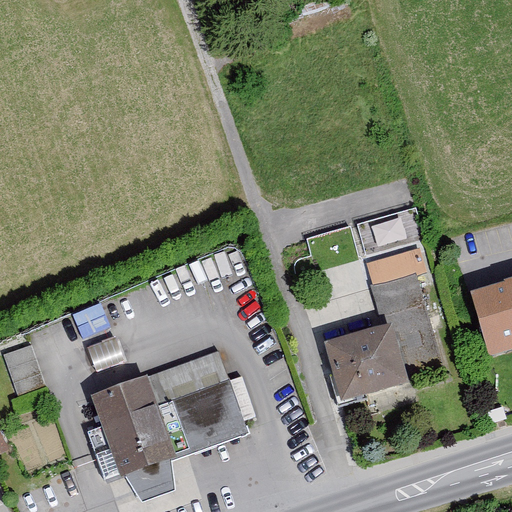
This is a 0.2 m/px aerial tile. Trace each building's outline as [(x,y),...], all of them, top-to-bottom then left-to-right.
[(412,206),(355,223),(365,254),(399,244),(400,249),(423,242),(412,206)] [(421,247),(367,262),(374,290),(428,275),(421,247)] [(511,281),(469,295),(489,360),(511,352),(511,281)] [(386,326),(319,345),(336,406),(403,387),(386,326)] [(4,351),(16,391),(45,383),(33,343),(4,351)] [(124,359),(124,344),(86,345),(86,360),(124,359)] [(217,348),(84,395),(114,479),(124,475),(134,503),(176,488),(167,463),(247,435),(242,420),(254,416),(239,375),(228,379),(217,348)]
